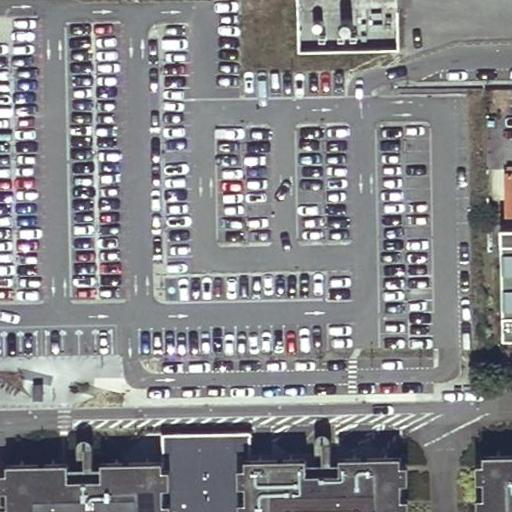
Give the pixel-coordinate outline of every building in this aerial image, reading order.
[(396,0),(297,0),(297,50),(396,51),(396,0)] [(510,239),(511,239),(511,248),(502,249),(504,334),(511,334),(511,192),(508,193),(509,229),(510,239)] [(509,229),(502,229),(502,249),(511,248),(511,239),(510,239),(509,229)] [(511,511),(511,464),(499,464),(484,465),(485,511),(397,511),(397,466),(388,467),(355,467),(294,469),(273,469),(261,469),(252,470),(252,511),(213,511),(213,475),(230,475),(229,429),(182,429),(183,476),(200,475),(200,511),(156,511),(156,490),(19,494),(19,511),(511,511)] [(499,464),(511,464),(511,449),(498,450),(499,464)] [(355,467),(388,467),(388,452),(355,453),(355,467)] [(273,469),(294,469),(294,454),(261,455),(261,469),(273,469)] [(9,511),(19,511),(19,494),(156,490),(156,511),(166,511),(165,472),(151,472),(151,457),(118,457),(118,473),(56,473),(56,458),(23,459),(24,474),(9,474),(9,511)]
